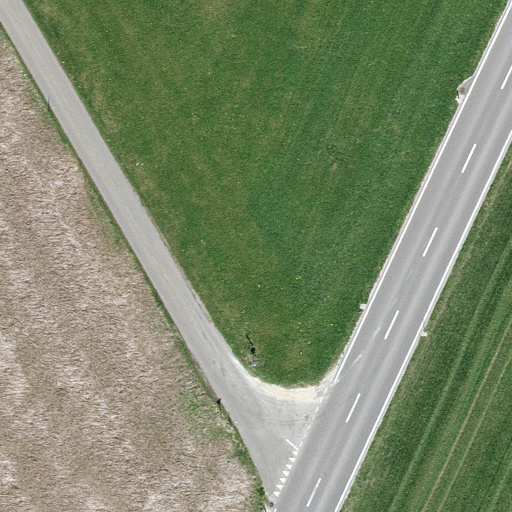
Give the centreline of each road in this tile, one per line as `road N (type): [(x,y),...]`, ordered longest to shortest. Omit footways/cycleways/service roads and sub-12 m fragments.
road 1 (unclassified): [(0,3),(123,217),(335,486)]
road 2 (tertiary): [(511,113),(335,486)]
